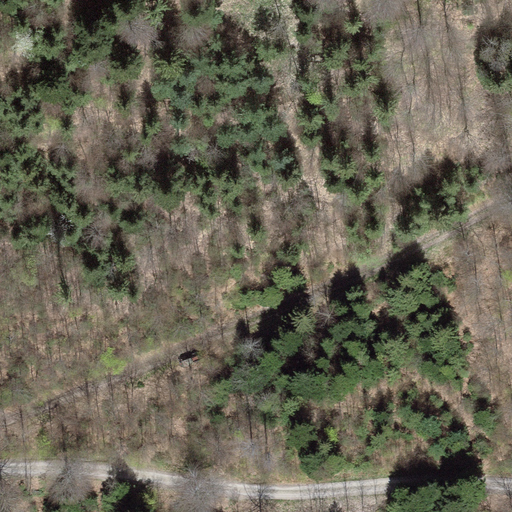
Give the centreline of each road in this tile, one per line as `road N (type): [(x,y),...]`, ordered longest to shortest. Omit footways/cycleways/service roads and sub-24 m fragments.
road 1 (track): [(0,424),(286,306),(511,198)]
road 2 (track): [(0,466),(111,467),(272,490),(511,483)]
